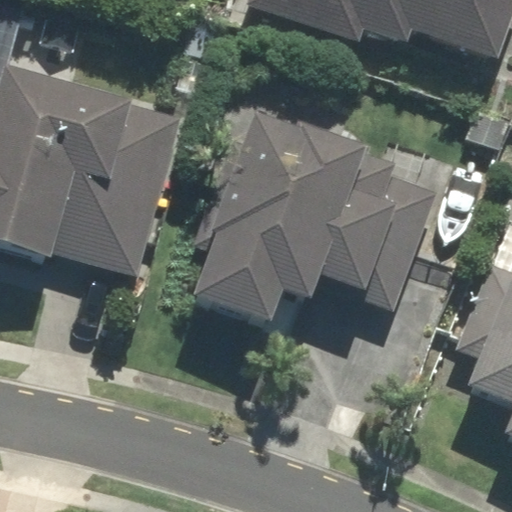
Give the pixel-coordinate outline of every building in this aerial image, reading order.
[(511,0),(245,0),(244,7),(361,47),(365,35),(405,48),(409,39),(500,70),(511,35),(511,0)] [(81,23),(35,10),(24,50),(70,63),(81,23)] [(181,122),(0,72),(0,253),(50,268),(53,257),(136,280),(181,122)] [(441,189),(254,121),(189,300),(272,330),(283,300),(311,310),(318,292),(393,319),(441,189)] [(477,366),(466,392),(511,411),(499,443),(511,448),(511,279),(488,269),(452,356),(477,366)]
